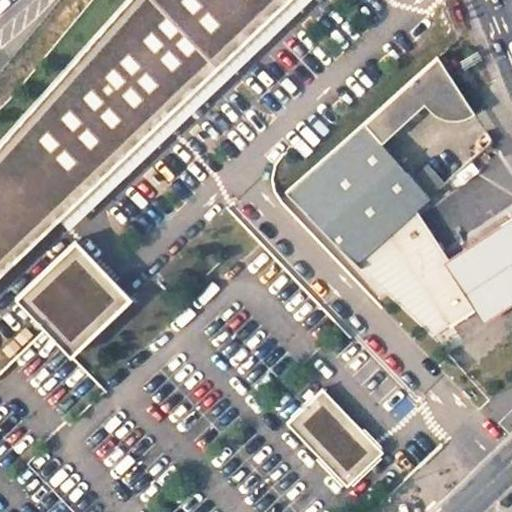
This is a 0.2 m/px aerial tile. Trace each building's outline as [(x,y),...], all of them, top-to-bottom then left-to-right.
[(124,0),(0,140),(0,158),(58,219),(61,217),(288,0),(124,0)] [(288,0),(61,217),(71,227),(173,130),(309,0),(288,0)] [(385,236),(412,212),(430,196),(383,139),(424,99),(433,109),(440,114),(446,117),(453,118),(457,118),(465,115),(473,111),(436,54),(288,188),(355,262),(385,236)] [(0,274),(58,219),(0,158),(0,274)] [(385,236),(355,262),(433,336),(475,309),(442,258),(416,219),(412,212),(385,236)] [(511,212),(485,230),(442,258),(475,309),(483,321),(511,301),(511,212)] [(17,297),(71,353),(131,296),(77,240),(17,297)] [(290,423),(346,483),(380,452),(324,391),(290,423)]
